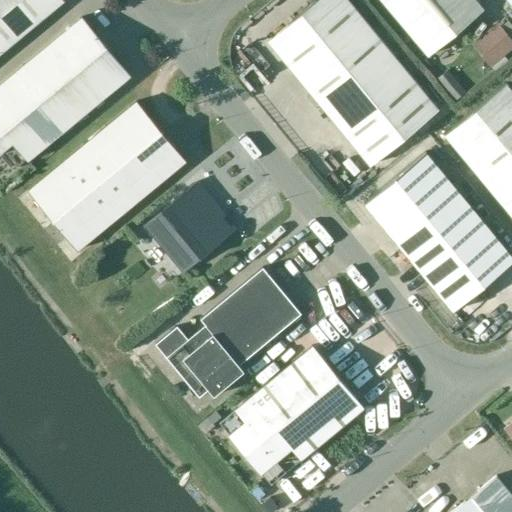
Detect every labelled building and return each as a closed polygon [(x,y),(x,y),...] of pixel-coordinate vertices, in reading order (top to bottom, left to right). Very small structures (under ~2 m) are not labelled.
[(0,0),(0,51),(62,0),(0,0)] [(317,0),(268,40),(356,147),(370,164),(438,108),(349,0),(317,0)] [(483,8),(476,0),(382,0),(428,54),(483,8)] [(27,157),(28,159),(130,74),(82,16),(0,83),(0,152),(13,169),(27,157)] [(497,22),(472,44),(492,67),(511,49),(511,23),(508,19),(500,26),(497,22)] [(437,79),(455,100),(465,91),(446,70),(437,79)] [(511,89),(506,82),(445,133),(511,213),(511,89)] [(116,111),(136,92),(130,85),(109,104),(116,111)] [(269,116),(292,97),(286,88),(262,107),(269,116)] [(137,100),(28,190),(77,249),(186,159),(137,100)] [(426,150),(365,201),(403,247),(454,309),(511,260),(511,254),(464,197),(426,150)] [(308,157),(299,165),(319,186),(328,178),(308,157)] [(186,270),(234,230),(195,182),(146,222),(186,270)] [(351,206),(342,213),(357,234),(367,227),(351,206)] [(180,373),(282,289),(263,265),(200,317),(205,323),(187,338),(177,325),(155,343),(180,373)] [(347,285),(360,298),(367,291),(354,277),(347,285)] [(244,369),(239,363),(301,312),(282,289),(180,373),(199,396),(208,388),(214,394),(244,369)] [(369,297),(362,303),(376,320),(383,313),(369,297)] [(220,421),(270,482),(363,405),(313,344),(220,421)] [(397,376),(406,370),(396,356),(387,362),(397,376)] [(387,370),(378,374),(388,399),(396,395),(387,370)] [(371,416),(381,419),(386,404),(376,401),(371,416)] [(385,419),(393,424),(404,408),(396,403),(385,419)] [(207,418),(198,426),(205,433),(214,425),(207,418)] [(360,424),(361,435),(381,433),(380,423),(360,424)] [(285,501),(304,489),(294,473),(283,480),(284,483),(277,488),(285,501)] [(511,511),(511,493),(496,474),(450,511),(511,511)] [(424,511),(440,511),(448,505),(434,488),(417,502),(424,511)]
